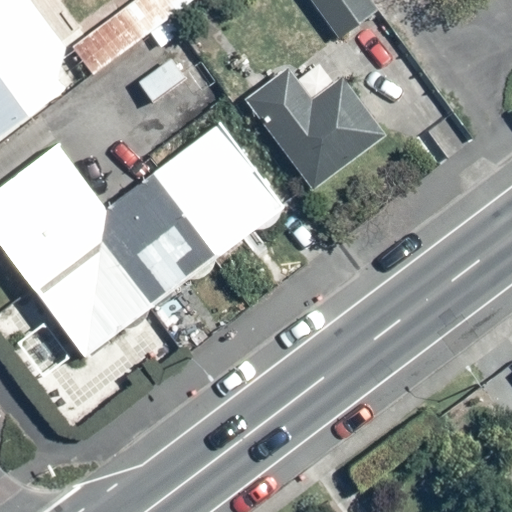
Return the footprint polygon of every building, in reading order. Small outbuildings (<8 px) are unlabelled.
[(65,49),(28,0),(0,0),(0,135),(63,89),(56,81),(65,49)] [(375,5),(370,0),(307,0),(335,35),(375,5)] [(130,77),(149,106),(188,79),(168,51),(130,77)] [(285,67),(242,99),(310,191),(385,137),(342,78),(311,101),(285,67)] [(102,207),(56,146),(0,187),(0,249),(81,358),(280,210),(215,123),(102,207)]
